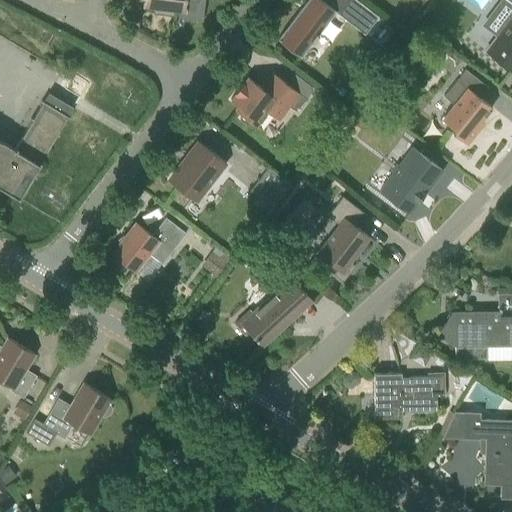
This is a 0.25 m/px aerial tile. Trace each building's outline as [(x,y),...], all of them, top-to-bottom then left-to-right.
[(171,13),(172,9),(184,11),(185,0),(145,0),(145,6),(157,7),(157,11),(171,13)] [(322,0),(307,0),(278,39),(301,56),(336,10),(322,0)] [(486,51),(511,71),(511,0),(499,0),(482,24),(498,36),(486,51)] [(408,67),(416,57),(403,46),(395,57),(408,67)] [(489,87),(466,69),(444,96),(454,104),(442,119),(455,129),(453,132),(468,144),(485,122),(482,120),(492,107),(481,98),(489,87)] [(245,110),(241,115),(243,116),(241,118),(254,128),(268,111),(279,120),(290,106),(296,111),(315,87),(295,71),(286,83),(277,75),(265,90),(248,77),(231,100),(245,110)] [(0,186),(19,198),(34,173),(35,174),(36,173),(34,172),(57,134),(59,135),(60,134),(58,132),(67,117),(69,118),(70,116),(68,115),(73,107),(49,92),(44,101),(42,100),(41,101),(43,102),(34,118),(32,117),(31,118),(33,119),(15,149),(0,139),(0,186)] [(199,141),(169,180),(196,201),(226,162),(199,141)] [(409,213),(443,169),(413,147),(378,192),(404,212),(405,210),(409,213)] [(273,208),(292,184),(268,167),(250,191),(273,208)] [(367,214),(343,196),(327,215),(339,224),(317,252),(332,264),(329,269),(343,280),(355,265),(350,262),(370,237),(357,227),(367,214)] [(137,222),(112,254),(114,255),(112,258),(125,273),(129,267),(135,271),(149,253),(163,263),(186,232),(166,217),(153,234),(137,222)] [(257,242),(249,249),(257,259),(266,252),(257,242)] [(213,250),(202,264),(217,276),(228,261),(213,250)] [(249,309),(235,323),(246,335),(249,332),(261,345),(257,349),(258,350),(295,316),(291,312),(309,296),(291,277),(252,312),(249,309)] [(456,357),(487,358),(487,346),(511,346),(511,293),(498,293),(498,307),(499,307),(499,311),(483,311),(483,313),(475,313),(475,311),(453,311),(439,335),(456,345),(456,357)] [(0,346),(0,380),(13,388),(12,389),(23,396),(36,376),(25,369),(35,353),(9,337),(2,348),(0,346)] [(402,411),(437,410),(437,395),(441,395),(441,376),(402,377),(402,373),(374,373),(375,418),(402,418),(402,411)] [(84,382),(71,406),(59,399),(44,425),(64,437),(65,436),(72,440),(78,440),(83,439),(86,436),(89,433),(90,433),(101,415),(104,415),(107,415),(109,413),(110,411),(111,408),(110,405),(108,402),(111,398),(84,382)] [(32,406),(21,399),(13,412),(25,419),(32,406)] [(486,438),(484,483),(501,484),(501,497),(511,497),(511,420),(479,419),(479,412),(465,412),(465,411),(454,411),(442,437),(479,438),(486,438)] [(9,465),(0,471),(0,475),(6,484),(17,476),(9,465)]
